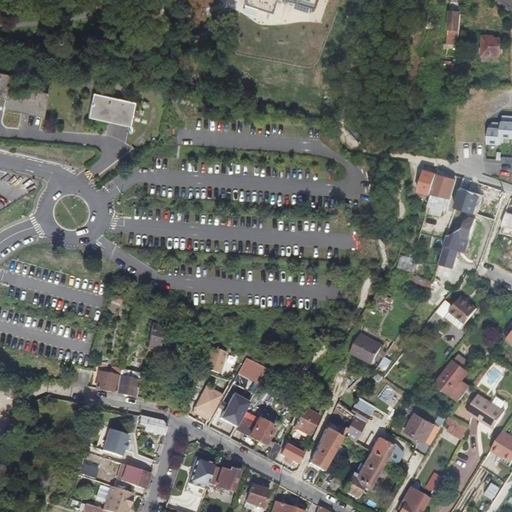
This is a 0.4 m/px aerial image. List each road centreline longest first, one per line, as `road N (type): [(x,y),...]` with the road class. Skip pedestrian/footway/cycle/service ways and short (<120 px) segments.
road 1 (residential): [(179,422),(343,511)]
road 2 (unclassified): [(45,222),(56,235),(80,237),(99,208),(89,188),(74,183),(59,185),(43,205)]
road 3 (residential): [(30,386),(179,422)]
